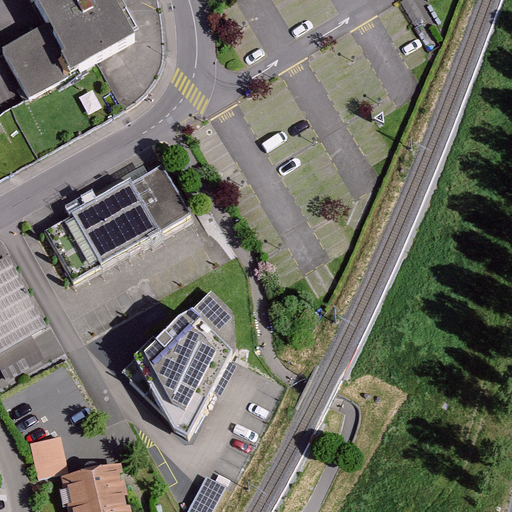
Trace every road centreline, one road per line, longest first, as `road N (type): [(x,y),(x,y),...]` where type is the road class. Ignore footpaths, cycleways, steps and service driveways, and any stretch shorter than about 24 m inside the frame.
road 1 (residential): [(0,220),(163,122),(198,55),(186,0)]
road 2 (unknown): [(14,213),(142,419)]
